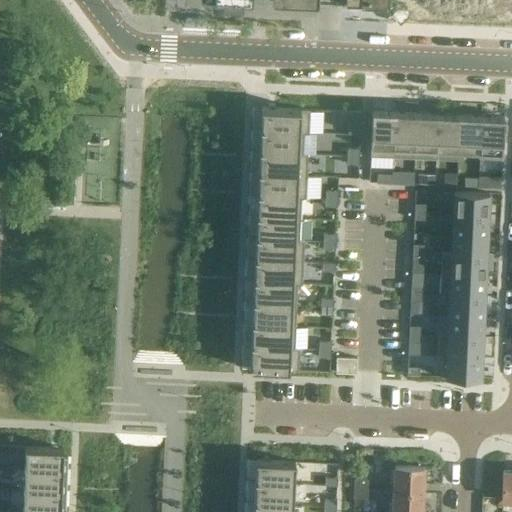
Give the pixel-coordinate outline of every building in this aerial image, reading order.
[(388,10),(388,9),(388,0),(345,0),(345,6),(361,7),(360,8),(388,10)] [(389,0),(389,9),(408,10),(408,0),(389,0)] [(408,0),(408,10),(427,11),(427,0),(408,0)] [(427,0),(427,11),(446,12),(446,0),(427,0)] [(446,0),(446,12),(465,12),(465,0),(446,0)] [(465,0),(465,12),(484,13),(484,0),(465,0)] [(484,0),(484,13),(504,14),(504,0),(484,0)] [(261,108),(260,131),(303,133),(308,133),(309,110),(300,110),(261,108)] [(392,157),(394,112),(372,111),(370,156),(392,157)] [(414,158),(416,113),(394,112),(392,157),(414,158)] [(436,151),(438,114),(416,113),(414,158),(436,159),(437,151),(436,151)] [(459,115),(438,114),(436,151),(437,151),(457,152),(459,115)] [(481,116),(459,115),(457,152),(479,153),(481,116)] [(501,159),(503,117),(481,116),(479,153),(478,153),(478,158),(479,158),(501,159)] [(348,127),(348,135),(360,135),(360,127),(348,127)] [(260,131),(259,151),(298,153),(303,153),(303,151),(303,133),(260,131)] [(347,147),(347,155),(359,156),(359,148),(347,147)] [(259,153),(258,175),(306,177),(306,172),(307,153),(303,153),(298,153),(259,151),(259,153)] [(347,155),(346,163),(358,164),(359,156),(347,155)] [(413,172),(399,172),(398,183),(413,184),(413,172)] [(376,182),(391,183),(391,174),(377,173),(376,182)] [(455,174),(445,173),(444,184),(455,185),(455,174)] [(418,174),(418,183),(433,183),(434,174),(418,174)] [(258,175),(257,196),(302,198),(305,198),(306,177),(258,175)] [(500,178),(478,177),(478,187),(500,187),(500,178)] [(465,178),(465,186),(477,187),(478,179),(465,178)] [(325,191),(325,199),(337,199),(337,191),(325,191)] [(487,215),(488,193),(452,192),(451,213),(487,215)] [(257,196),(256,218),(301,220),(302,198),(257,196)] [(325,199),(325,207),(337,207),(337,199),(325,199)] [(414,203),(414,211),(426,212),(426,204),(414,203)] [(425,220),(425,212),(413,211),(413,219),(425,220)] [(487,235),(487,215),(451,213),(451,233),(487,235)] [(256,218),(256,237),(300,239),(301,220),(256,218)] [(323,232),(323,240),(335,241),(335,233),(323,232)] [(450,253),(450,254),(486,255),(487,235),(451,233),(450,253)] [(255,239),(255,261),(302,263),(303,261),(303,240),(300,239),(256,237),(255,239)] [(323,240),(323,248),(335,249),(335,241),(323,240)] [(412,244),(412,252),(424,252),(424,244),(412,244)] [(423,261),(423,253),(411,252),(411,260),(423,261)] [(441,253),(440,274),(485,276),(486,255),(450,254),(441,253)] [(255,261),(254,282),(297,284),(301,284),(302,263),(255,261)] [(322,264),(322,272),(334,272),(334,264),(322,264)] [(440,274),(439,294),(449,295),(484,296),(485,276),(440,274)] [(254,282),(253,304),(296,306),(297,284),(254,282)] [(421,293),(422,286),(410,285),(409,293),(421,293)] [(421,301),(421,293),(409,293),(409,301),(421,301)] [(449,295),(448,315),(483,316),(484,296),(449,295)] [(320,299),(320,307),(332,308),(332,299),(320,299)] [(253,304),(252,326),(295,328),(296,306),(253,304)] [(320,307),(320,315),(332,316),(332,308),(320,307)] [(447,334),(447,335),(482,337),(483,316),(448,315),(447,334)] [(251,345),(294,347),(295,328),(252,326),(251,345)] [(419,334),(420,326),(408,326),(407,334),(419,334)] [(419,342),(419,334),(407,334),(407,342),(419,342)] [(481,357),(482,337),(447,335),(447,334),(437,334),(436,356),(441,356),(441,355),(481,357)] [(319,340),(318,348),(330,349),(331,341),(319,340)] [(250,368),(250,369),(288,370),(298,371),(299,347),(294,347),(251,345),(251,346),(251,347),(250,368)] [(318,348),(318,356),(330,357),(330,349),(318,348)] [(441,356),(440,377),(480,378),(481,357),(441,355),(441,356)] [(336,357),(335,373),(355,373),(356,357),(354,357),(346,357),(336,357)] [(407,366),(406,375),(407,375),(418,376),(419,367),(407,366)] [(24,446),(23,469),(62,470),(66,470),(67,464),(67,458),(62,458),(63,448),(48,447),(39,447),(24,446)] [(256,460),(255,483),(293,484),(294,461),(279,461),(271,460),(256,460)] [(423,467),(394,466),(393,490),(421,491),(423,467)] [(23,469),(22,490),(61,492),(66,492),(66,479),(61,479),(62,470),(23,469)] [(511,471),(502,471),(501,501),(511,501),(511,471)] [(325,477),(324,485),(336,486),(337,478),(325,477)] [(367,480),(352,480),(352,489),(367,489),(367,480)] [(255,483),(254,504),(292,506),(293,484),(255,483)] [(352,498),(366,498),(367,489),(352,489),(352,498)] [(22,490),(21,511),(30,511),(64,511),(65,501),(61,501),(61,492),(22,490)] [(420,511),(421,491),(393,490),(391,511),(420,511)] [(323,499),(323,507),(335,508),(335,499),(323,499)]
